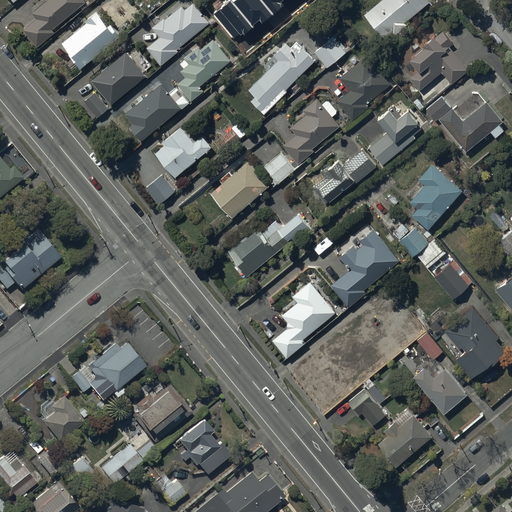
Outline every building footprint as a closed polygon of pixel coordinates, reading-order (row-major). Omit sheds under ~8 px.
[(37,18),(24,29),(38,45),(55,31),(53,29),(86,1),(85,0),(46,0),(32,12),(37,18)] [(379,0),(363,13),(384,38),(392,31),(394,34),(406,23),(405,21),(429,1),(428,0),(379,0)] [(163,17),(154,25),(163,35),(149,46),(162,62),(178,48),(176,46),(208,20),(194,3),(185,10),(182,6),(165,20),(163,17)] [(97,10),(86,20),(87,21),(62,41),(71,52),(70,53),(81,67),(121,35),(111,22),(109,24),(97,10)] [(263,23),(254,32),(260,38),(269,30),(263,23)] [(451,82),(468,68),(448,46),(452,42),(442,30),(435,36),(434,34),(422,43),(424,45),(409,57),(419,69),(410,77),(420,88),(441,70),(451,82)] [(333,36),(314,51),(327,67),(345,51),(333,36)] [(177,83),(192,100),(204,90),(200,85),(231,59),(213,38),(201,48),(199,46),(185,58),(189,63),(181,70),(186,76),(177,83)] [(285,88),(314,59),(296,41),(291,46),(286,41),(273,54),(277,59),(248,88),(253,93),(249,98),(264,113),(286,90),(285,88)] [(127,50),(92,79),(112,103),(147,74),(127,50)] [(368,106),(366,103),(390,83),(372,62),(371,64),(365,56),(339,77),(349,90),(336,100),(352,119),(368,106)] [(162,82),(125,112),(133,122),(130,125),(142,139),(182,106),(162,82)] [(95,91),(84,100),(97,117),(109,108),(95,91)] [(426,108),(435,119),(451,107),(441,96),(426,108)] [(289,126),(295,133),(283,144),(298,162),(313,149),(312,147),(339,124),(316,97),(302,109),(305,113),(289,126)] [(498,123),(502,120),(486,100),(463,119),(452,106),(439,117),(466,150),(490,130),(495,136),(504,129),(498,123)] [(389,108),(377,118),(387,131),(369,146),(383,163),(415,137),(413,134),(421,127),(407,109),(396,117),(389,108)] [(232,128),(222,136),(230,145),(240,137),(247,131),(238,120),(231,126),(232,128)] [(165,143),(156,151),(176,175),(212,145),(203,134),(195,141),(182,125),(163,140),(165,143)] [(325,176),(312,187),(325,202),(341,189),(343,191),(376,164),(362,148),(343,163),(338,158),(332,163),(330,161),(320,170),(325,176)] [(293,168),(280,151),(262,165),(273,177),(269,180),(273,184),(293,168)] [(0,195),(23,176),(13,163),(9,167),(0,156),(0,195)] [(247,159),(211,191),(232,216),(269,184),(247,159)] [(418,178),(424,184),(409,200),(417,207),(411,214),(428,228),(462,189),(432,162),(418,178)] [(398,171),(385,179),(390,186),(402,178),(398,171)] [(162,174),(146,187),(159,203),(176,190),(162,174)] [(496,209),(489,214),(500,228),(500,227),(503,230),(509,225),(496,209)] [(258,225),(228,249),(235,259),(234,260),(247,275),(288,242),(292,246),(312,229),(298,211),(281,225),(276,219),(262,230),(258,225)] [(402,222),(393,232),(399,238),(408,229),(402,222)] [(414,226),(399,239),(412,255),(428,242),(414,226)] [(60,255),(38,228),(30,235),(25,228),(9,241),(14,248),(2,258),(2,259),(0,261),(0,280),(6,287),(15,280),(21,288),(60,255)] [(373,228),(359,239),(363,243),(356,249),(353,244),(339,256),(349,268),(330,284),(346,303),(399,259),(373,228)] [(510,257),(511,255),(511,229),(497,241),(510,257)] [(450,262),(434,275),(453,298),(469,284),(450,262)] [(511,272),(494,288),(511,308),(511,272)] [(287,327),(272,339),(284,354),(336,311),(310,280),(292,295),(297,301),(281,314),(287,321),(287,327)] [(506,350),(496,338),(499,336),(473,305),(443,330),(459,348),(461,346),(464,350),(455,357),(471,376),(478,370),(480,372),(506,350)] [(426,330),(411,311),(386,332),(382,327),(367,339),(372,345),(374,342),(389,360),(426,330)] [(442,350),(427,331),(417,339),(432,358),(442,350)] [(351,340),(327,360),(329,362),(319,371),(339,395),(373,366),(351,340)] [(120,347),(116,342),(112,346),(110,343),(96,355),(97,357),(88,365),(94,373),(93,378),(88,382),(90,384),(103,399),(145,364),(127,341),(120,347)] [(412,376),(444,413),(467,393),(444,367),(433,376),(424,366),(412,376)] [(88,382),(78,370),(70,376),(82,391),(90,384),(88,382)] [(386,397),(371,379),(364,384),(380,402),(386,397)] [(154,441),(191,410),(168,382),(152,396),(148,392),(134,403),(138,408),(131,413),(154,441)] [(359,415),(375,402),(364,389),(348,402),(359,415)] [(78,413),(63,394),(50,405),(54,411),(43,419),(59,439),(84,420),(83,418),(88,414),(84,408),(78,413)] [(384,453),(395,466),(432,435),(413,412),(399,424),(395,420),(383,430),(386,434),(377,442),(385,452),(384,453)] [(212,429),(203,418),(178,438),(187,449),(180,455),(184,460),(189,456),(196,464),(198,462),(206,472),(231,452),(221,440),(218,443),(209,432),(212,429)] [(129,442),(101,466),(112,480),(141,456),(129,442)] [(46,448),(35,456),(49,473),(59,465),(46,448)] [(11,449),(0,457),(0,484),(9,496),(13,492),(17,497),(21,494),(23,496),(27,493),(24,491),(36,481),(11,449)] [(97,477),(82,457),(65,469),(81,490),(97,477)] [(265,511),(285,495),(265,472),(258,478),(251,469),(224,491),(221,486),(189,511),(265,511)] [(58,479),(30,503),(37,511),(71,511),(79,506),(58,479)] [(185,492),(176,479),(161,490),(171,503),(185,492)] [(112,495),(105,511),(142,511),(144,507),(112,495)]
